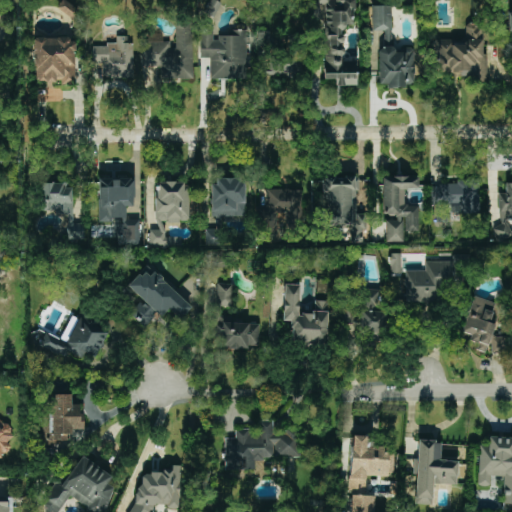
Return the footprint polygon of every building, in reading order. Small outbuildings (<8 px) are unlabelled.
[(62,0),(57,8),(73,20),(80,11),(64,0),(62,0)] [(214,18),(221,3),(214,0),(210,0),(204,13),(214,18)] [(323,79),(335,80),(335,85),(355,86),(356,61),(342,61),(344,24),(354,25),(354,0),(315,0),(315,10),(320,10),(319,24),(325,25),(323,79)] [(391,5),(371,6),(372,31),(384,31),(384,40),(392,40),(391,5)] [(193,78),(193,23),(174,23),(174,42),(141,42),(141,67),(160,66),(160,78),(193,78)] [(435,40),(436,76),(474,75),(474,81),(487,81),(486,54),(483,54),(482,25),(465,25),(465,40),(435,40)] [(246,30),(232,30),(232,37),(213,36),(213,30),(200,30),(200,58),(210,58),(209,79),(246,79),(246,30)] [(133,43),(127,43),(127,36),(116,36),(116,45),(93,44),(92,68),(102,68),(102,77),(132,78),(133,43)] [(34,38),(34,80),(75,80),(75,38),(34,38)] [(414,48),(378,48),(378,84),(387,84),(387,86),(414,86),(414,48)] [(260,51),(260,64),(268,65),(267,74),(301,75),(302,53),(260,51)] [(352,225),(352,242),(362,242),(363,215),(356,215),(357,177),(322,177),(322,192),(326,193),(326,225),(352,225)] [(382,214),(396,214),(396,220),(386,220),(386,242),(403,242),(403,231),(419,231),(419,205),(404,205),(404,188),(418,188),(418,177),(382,177),(382,214)] [(133,178),(98,179),(98,222),(113,222),(113,218),(121,218),(121,244),(140,244),(139,219),(125,220),(125,206),(133,206),(133,178)] [(245,216),(244,178),(212,178),(213,217),(245,216)] [(480,214),(479,181),(433,183),(434,209),(450,208),(450,215),(480,214)] [(64,240),(84,239),(84,223),(72,223),(71,182),(39,183),(39,211),(64,210),(64,240)] [(150,245),(180,246),(181,237),(164,237),(164,221),(188,221),(189,182),(156,182),(155,230),(150,230),(150,245)] [(511,182),(504,183),(505,193),(498,193),(499,226),(494,226),(494,238),(511,237),(511,182)] [(265,189),(266,221),(302,220),(301,189),(265,189)] [(401,253),(390,254),(391,273),(401,273),(401,253)] [(405,301),(441,301),(441,286),(453,286),(453,267),(470,266),(469,255),(453,255),(453,261),(425,261),(425,270),(405,271),(405,301)] [(127,285),(142,300),(128,313),(143,328),(157,313),(161,317),(168,310),(179,320),(191,308),(147,265),(127,285)] [(231,307),(232,284),(218,284),(217,306),(231,307)] [(328,301),(314,300),(313,314),(298,314),(299,285),(284,284),(282,320),(292,321),(291,344),(326,345),(328,301)] [(361,307),(377,308),(378,289),(362,289),(361,307)] [(462,332),(471,335),(469,341),(478,344),(476,350),(486,353),(498,313),(494,312),(497,303),(473,296),(462,332)] [(342,337),(352,337),(352,330),(356,330),(357,308),(342,307),(342,337)] [(258,348),(259,323),(233,323),(233,316),(220,316),(219,328),(216,328),(215,347),(258,348)] [(66,342),(46,332),(39,346),(66,360),(70,353),(82,359),(85,351),(94,356),(99,348),(100,348),(108,331),(79,317),(66,342)] [(505,336),(491,337),(491,353),(505,353),(505,336)] [(71,394),(42,394),(42,428),(41,428),(41,444),(68,444),(68,429),(82,429),(82,404),(71,404),(71,394)] [(225,470),(255,469),(255,458),(299,457),(299,428),(286,428),(286,434),(273,434),(273,420),(258,421),(259,430),(235,430),(235,438),(224,438),(225,470)] [(0,457),(9,457),(9,445),(11,445),(10,423),(0,423),(0,457)] [(348,494),(365,494),(366,475),(391,476),(392,447),(372,446),(372,437),(350,436),(348,494)] [(479,445),(477,486),(490,486),(490,476),(503,476),(502,503),(511,503),(511,437),(488,436),(488,445),(479,445)] [(456,485),(457,460),(439,460),(440,441),(417,440),(415,504),(432,504),(432,484),(456,485)] [(58,511),(69,496),(85,506),(85,511),(91,511),(101,511),(108,502),(109,498),(115,489),(107,483),(111,476),(81,456),(62,484),(54,484),(45,497),(44,511),(38,511),(39,511),(38,511),(58,511)] [(129,511),(151,511),(154,504),(160,504),(173,509),(180,509),(181,465),(172,465),(170,472),(144,471),(129,511)] [(373,511),(373,496),(350,495),(350,511),(373,511)] [(0,511),(11,511),(12,497),(0,496),(0,511)]
